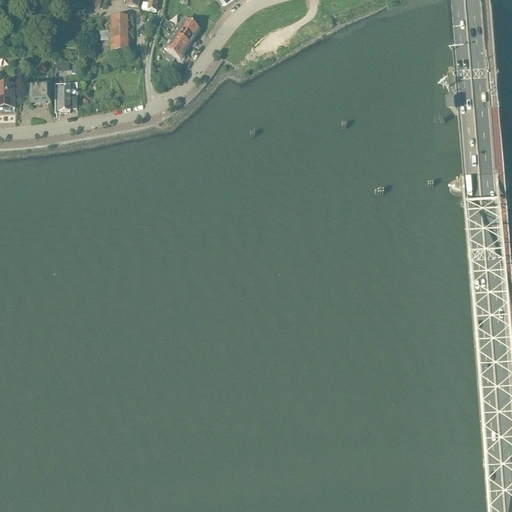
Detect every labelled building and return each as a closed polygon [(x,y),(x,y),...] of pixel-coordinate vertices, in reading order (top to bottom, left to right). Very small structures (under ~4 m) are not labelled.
[(127,0),(126,8),(138,10),(139,0),(127,0)] [(148,11),(156,13),(158,0),(149,0),(148,6),(143,6),(142,10),(148,11)] [(111,38),(111,54),(130,53),(129,20),(125,20),(125,17),(123,17),(123,20),(110,20),(111,32),(106,32),(106,38),(111,38)] [(182,32),(195,41),(200,34),(182,21),(177,29),(182,32)] [(177,39),(190,48),(195,41),(182,32),(177,39)] [(172,47),(185,56),(190,48),(177,39),(172,47)] [(27,61),(36,62),(38,48),(29,47),(27,61)] [(167,54),(180,63),(185,56),(172,47),(167,54)] [(452,77),(452,78),(455,109),(448,109),(449,121),(456,120),(457,121),(458,121),(459,121),(489,119),(490,119),(491,118),(492,117),(492,116),(489,75),(489,74),(488,73),(486,72),(455,75),(454,75),(453,76),(452,77)] [(29,88),(30,107),(51,106),(50,87),(29,88)] [(0,89),(0,111),(14,111),(13,89),(0,89)] [(60,91),(59,115),(70,114),(70,112),(77,112),(77,101),(70,101),(70,90),(60,91)] [(509,188),(510,186),(509,183),(506,181),(503,180),(500,180),(458,183),(455,184),(452,185),(450,187),(449,190),(450,193),(452,195),(455,196),(458,197),(501,193),(503,192),(506,191),(509,188)]
